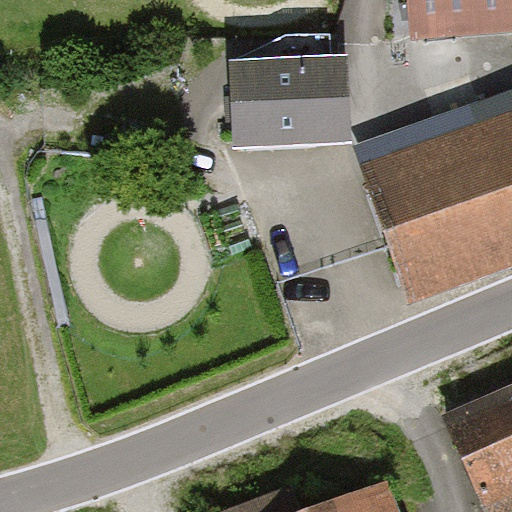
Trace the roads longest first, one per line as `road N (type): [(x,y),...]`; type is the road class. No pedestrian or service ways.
road 1 (unclassified): [(0,504),(126,467),(511,308)]
road 2 (track): [(71,486),(0,181)]
road 3 (track): [(0,115),(184,95)]
road 4 (track): [(452,511),(436,444),(378,363)]
